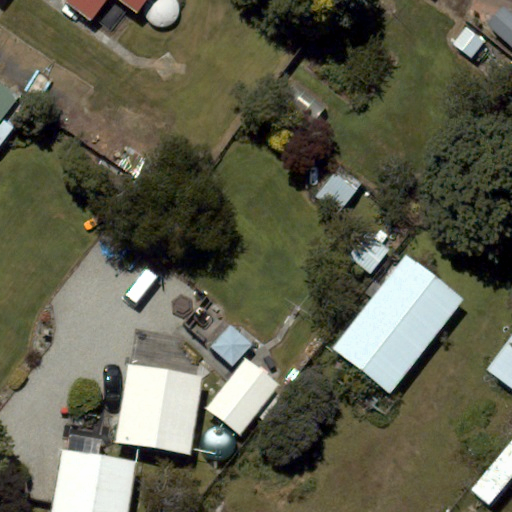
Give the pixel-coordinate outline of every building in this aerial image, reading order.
[(110,0),(131,16),(143,0),(59,0),(59,1),(87,22),(103,0),(110,0)] [(0,147),(27,111),(0,90),(0,147)] [(336,224),(364,194),(336,168),(308,198),(336,224)] [(134,240),(110,221),(77,263),(101,282),(134,240)] [(461,304),(406,259),(327,357),(381,402),(461,304)] [(511,345),(489,375),(511,392),(511,345)] [(284,392),(247,362),(205,413),(242,443),(284,392)] [(124,370),(114,449),(192,458),(202,379),(124,370)] [(511,488),(511,431),(470,482),(498,505),(511,488)] [(127,511),(135,467),(62,456),(53,511),(127,511)]
